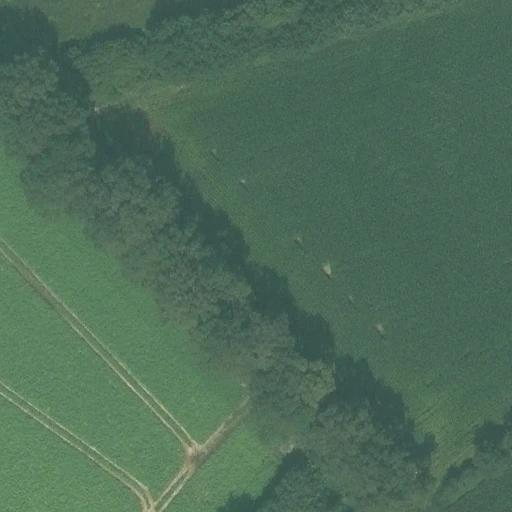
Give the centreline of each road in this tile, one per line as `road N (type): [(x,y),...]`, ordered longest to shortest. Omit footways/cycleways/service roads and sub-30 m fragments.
road 1 (track): [(292,410),(0,107)]
road 2 (track): [(511,421),(387,511)]
